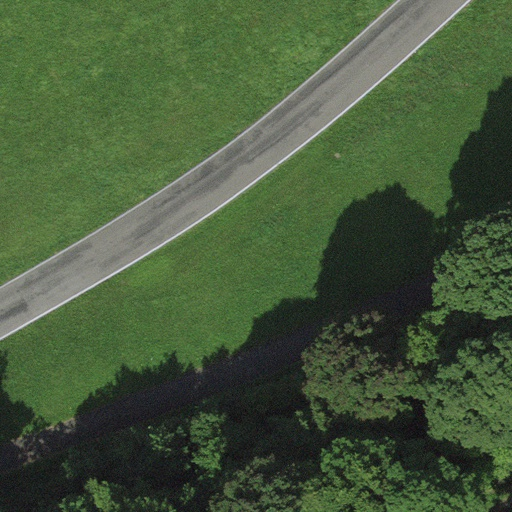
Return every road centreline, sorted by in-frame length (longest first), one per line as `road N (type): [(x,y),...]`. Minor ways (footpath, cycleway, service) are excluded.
road 1 (unclassified): [(0,464),(359,316),(511,238)]
road 2 (residential): [(437,0),(214,188),(0,317)]
road 3 (track): [(378,511),(511,459)]
